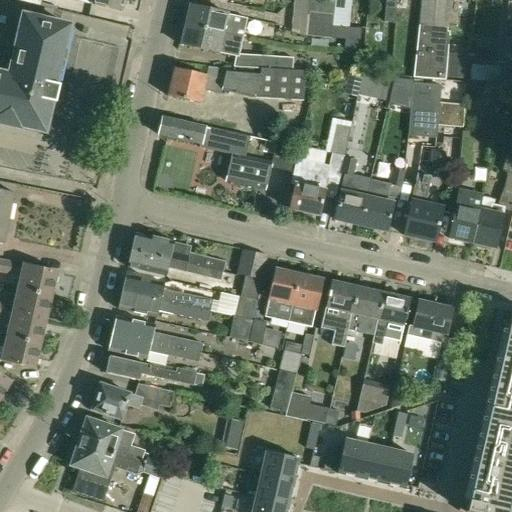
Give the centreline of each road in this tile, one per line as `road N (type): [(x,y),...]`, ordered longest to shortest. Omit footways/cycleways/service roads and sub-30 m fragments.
road 1 (residential): [(511,294),(119,206)]
road 2 (residential): [(0,500),(61,397),(119,206)]
road 3 (residential): [(119,206),(163,0)]
road 4 (residential): [(298,511),(306,477),(446,509)]
